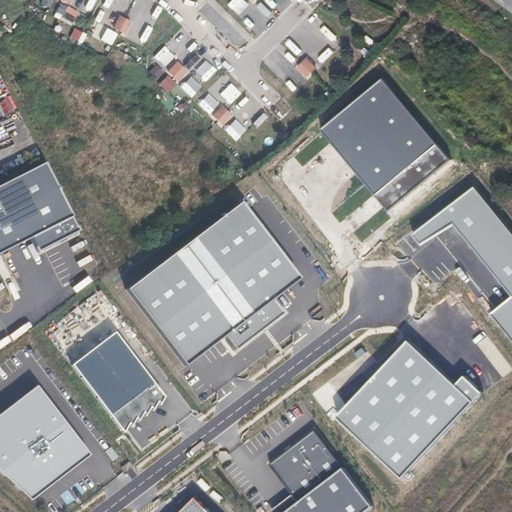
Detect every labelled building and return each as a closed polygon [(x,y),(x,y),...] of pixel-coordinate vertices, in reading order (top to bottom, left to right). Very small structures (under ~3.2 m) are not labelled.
[(133,23),(119,16),(112,29),(125,37),(133,23)] [(322,40),(310,52),(321,62),(333,50),(322,40)] [(317,69),(305,58),(295,68),(307,78),(317,69)] [(208,61),(197,71),(206,81),(217,71),(208,61)] [(188,74),(177,62),(166,72),(177,85),(188,74)] [(166,72),(157,65),(149,73),(157,81),(166,72)] [(294,91),(303,81),(293,72),(284,82),(294,91)] [(191,98),(201,88),(190,77),(180,87),(191,98)] [(452,159),(383,79),(324,130),(391,211),(452,159)] [(232,117),(220,105),(210,114),(221,127),(232,117)] [(74,219),(45,165),(0,188),(0,256),(34,240),(74,219)] [(511,230),(475,187),(413,236),(422,245),(454,225),(511,294),(511,301),(493,316),(511,338),(511,230)] [(305,278),(251,203),(247,205),(188,250),(245,325),(276,300),(305,278)] [(74,219),(34,240),(42,254),(78,231),(74,219)] [(245,325),(188,250),(133,293),(190,364),(229,336),(245,325)] [(245,325),(229,336),(238,349),(284,312),(276,300),(245,325)] [(168,395),(119,332),(75,364),(128,430),(168,395)] [(453,386),(410,341),(338,418),(403,478),(484,392),(465,375),(453,386)] [(88,451),(37,385),(31,390),(0,413),(0,468),(31,495),(35,494),(82,458),(88,451)] [(307,501),(347,469),(318,433),(276,464),(295,487),(307,501)] [(370,511),(379,506),(349,467),(347,469),(307,501),(293,511),(370,511)] [(217,511),(204,499),(189,511),(217,511)]
